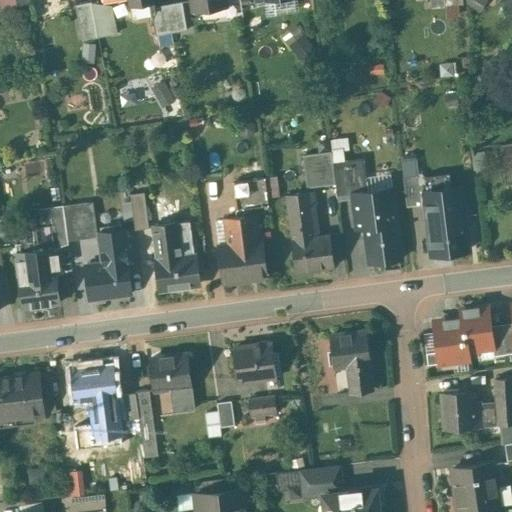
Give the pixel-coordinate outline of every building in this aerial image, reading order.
[(149,0),(133,0),(131,0),(132,6),(131,6),(133,15),(136,18),(146,17),(149,13),(151,12),(150,6),(149,0)] [(91,1),(75,4),(82,39),(97,36),(91,2),(91,1)] [(182,1),(166,3),(171,32),(186,29),(182,1)] [(110,5),(91,2),(97,36),(116,33),(110,5)] [(152,6),(150,6),(151,12),(155,35),(171,32),(166,3),(152,6)] [(303,34),(290,45),(301,58),(314,48),(303,34)] [(168,103),(181,95),(168,76),(155,84),(168,103)] [(0,86),(0,93),(1,101),(26,95),(24,82),(0,86)] [(511,142),(499,144),(503,175),(511,173),(511,142)] [(331,151),(302,154),(306,187),(335,183),(333,169),(332,161),(331,151)] [(349,159),(332,161),(333,169),(350,167),(349,159)] [(350,167),(333,169),(335,183),(337,195),(361,192),(358,166),(350,167)] [(422,174),(402,177),(406,206),(425,203),(424,193),(425,192),(422,174)] [(265,177),(233,181),(236,209),(268,204),(265,177)] [(425,192),(424,193),(425,203),(427,219),(431,253),(467,248),(463,214),(454,215),(451,189),(425,192)] [(143,191),(130,193),(134,229),(148,227),(143,191)] [(312,191),(285,194),(291,239),(318,235),(312,191)] [(392,193),(364,196),(367,224),(364,224),(364,229),(358,230),(359,239),(365,238),(368,261),(400,257),(396,221),(395,221),(392,193)] [(87,201),(62,204),(67,240),(92,237),(87,201)] [(62,204),(38,207),(37,207),(42,243),(67,240),(62,204)] [(255,214),(242,215),(245,242),(259,240),(255,214)] [(227,244),(218,245),(223,281),(266,275),(261,240),(259,240),(245,242),(242,215),(224,218),(227,244)] [(176,223),(152,226),(161,289),(198,284),(193,254),(181,256),(176,223)] [(104,262),(111,295),(131,293),(122,229),(100,232),(104,262)] [(291,239),(295,271),(333,266),(329,234),(318,235),(291,239)] [(36,241),(15,243),(16,253),(23,307),(59,302),(54,271),(43,273),(41,260),(40,260),(39,250),(38,250),(37,242),(36,242),(36,241)] [(111,295),(104,262),(85,264),(89,298),(111,295)] [(487,306),(477,308),(477,307),(475,307),(475,308),(466,309),(466,308),(464,308),(465,309),(459,310),(461,318),(458,319),(457,318),(455,318),(456,319),(447,320),(446,319),(445,320),(445,321),(435,322),(440,361),(468,357),(467,349),(486,347),(485,342),(486,342),(486,346),(492,346),(487,306)] [(365,330),(330,335),(333,366),(346,365),(349,386),(371,384),(369,362),(365,330)] [(271,342),(233,347),(237,380),(275,376),(271,342)] [(186,353),(149,358),(153,389),(170,387),(190,385),(186,353)] [(111,363),(72,368),(76,400),(91,398),(94,423),(104,422),(104,423),(108,423),(108,421),(116,420),(117,430),(119,430),(111,363)] [(39,372),(0,377),(0,417),(44,412),(42,396),(39,374),(39,372)] [(51,373),(39,374),(42,396),(54,395),(51,373)] [(511,377),(494,379),(496,403),(497,424),(511,422),(511,377)] [(190,385),(170,387),(172,402),(190,400),(191,408),(193,408),(190,385)] [(148,389),(135,390),(138,413),(151,411),(148,389)] [(471,390),(440,392),(443,428),(497,424),(496,403),(480,404),(480,400),(471,401),(471,390)] [(274,395),(247,398),(249,415),(276,412),(274,395)] [(231,400),(216,402),(220,426),(234,424),(231,400)] [(151,411),(138,413),(141,441),(155,439),(151,411)] [(71,425),(58,427),(63,461),(76,459),(71,425)] [(498,511),(491,462),(452,468),(458,511),(498,511)] [(337,465),(299,469),(302,497),(323,494),(323,493),(341,491),(337,465)] [(87,491),(86,467),(68,468),(69,491),(87,491)] [(341,491),(323,493),(323,494),(323,496),(330,495),(332,511),(378,511),(375,487),(341,491)] [(245,511),(242,488),(195,493),(197,511),(207,511),(209,511),(208,511),(245,511)] [(104,491),(61,496),(62,511),(105,507),(104,491)]
